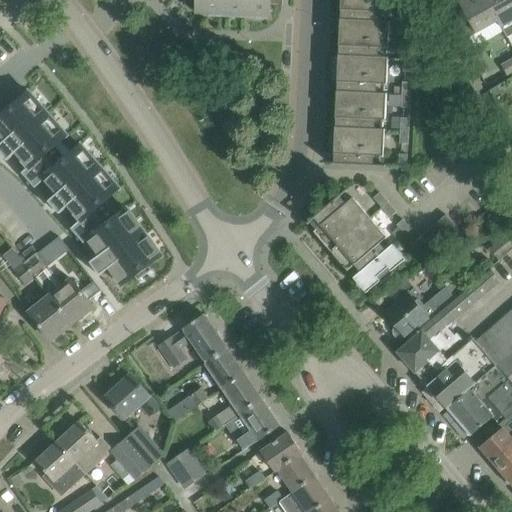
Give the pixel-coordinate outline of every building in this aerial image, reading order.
[(184,0),(184,2),(185,2),(186,1),(197,1),(196,13),(209,14),(209,16),(219,17),(219,14),(221,14),(221,0),(184,0)] [(245,0),(221,0),(221,14),(233,15),(233,17),(243,18),(243,15),(245,15),(245,0)] [(282,0),(245,0),(245,15),(257,16),(257,18),(267,19),(267,16),(270,16),(270,3),(281,4),(281,6),(283,6),(282,0)] [(341,0),(342,9),(339,9),(339,10),(343,10),(343,19),(338,19),(338,20),(341,21),(340,45),(337,44),(337,46),(341,46),(341,55),(336,55),(336,56),(339,57),(338,81),(335,80),(335,82),(340,82),(339,91),(335,91),(335,92),(338,93),(337,117),(334,116),(334,118),(338,118),(338,127),(333,127),(333,128),(336,129),(335,153),(332,152),(332,154),(336,154),(336,163),(331,163),(331,164),(385,167),(385,165),(381,165),(381,156),(386,156),(386,155),(383,155),(384,131),(387,131),(387,129),(382,129),(383,120),(388,120),(388,119),(385,119),(386,95),(389,95),(389,93),(384,93),(384,84),(389,84),(389,83),(386,83),(387,59),(390,59),(390,57),(386,57),(386,48),(391,48),(391,47),(388,47),(389,23),(392,23),(392,21),(387,21),(388,12),(393,12),(393,11),(390,11),(390,0),(341,0)] [(442,0),(448,10),(453,7),(452,6),(462,0),(442,0)] [(486,0),(462,0),(452,6),(453,7),(462,24),(460,25),(467,38),(498,21),(486,0)] [(511,32),(511,0),(486,0),(498,21),(507,36),(511,32)] [(414,11),(407,10),(406,10),(405,23),(414,23),(414,11)] [(405,23),(405,24),(397,24),(396,36),(413,36),(414,23),(405,23)] [(413,47),(404,46),(404,59),(412,60),(413,47)] [(412,60),(404,59),(403,72),(412,72),(412,60)] [(511,59),(501,65),(507,75),(507,76),(511,73),(511,59)] [(411,83),(403,82),(402,95),(411,95),(411,83)] [(490,90),(490,91),(493,98),(494,97),(504,92),(500,85),(490,90)] [(29,92),(0,116),(0,134),(3,139),(0,141),(0,143),(1,144),(0,144),(0,152),(7,161),(16,153),(28,167),(22,173),(35,188),(45,179),(56,192),(51,196),(53,198),(49,201),(84,243),(88,240),(89,240),(98,253),(93,257),(95,259),(90,262),(100,275),(109,269),(122,285),(135,275),(149,265),(162,255),(128,209),(127,208),(116,217),(103,203),(120,188),(81,145),(64,159),(54,148),(67,135),(29,92)] [(410,108),(411,95),(402,95),(402,108),(410,108)] [(393,130),(400,130),(401,118),(393,117),(393,130)] [(410,118),(401,118),(400,130),(409,131),(410,118)] [(409,131),(400,130),(400,144),(409,144),(409,131)] [(408,155),(399,154),(399,168),(407,168),(408,155)] [(345,193),(347,191),(346,190),(307,223),(308,225),(316,217),(322,224),(314,231),(348,271),(356,264),(362,271),(354,278),(367,293),(380,281),(381,283),(382,284),(395,273),(394,272),(392,271),(406,259),(393,244),(391,246),(385,239),(387,237),(353,198),(351,200),(345,193)] [(380,192),(373,198),(382,208),(389,202),(380,192)] [(390,218),(397,212),(389,202),(382,208),(390,218)] [(461,232),(460,231),(446,215),(437,222),(452,240),(461,232)] [(405,235),(412,229),(403,219),(396,225),(398,227),(405,234),(405,235)] [(443,248),(452,240),(437,222),(428,230),(443,248)] [(434,256),(443,248),(428,230),(419,238),(427,247),(434,256)] [(498,259),(511,247),(511,231),(511,230),(489,248),(498,259)] [(420,252),(427,247),(419,238),(413,244),(420,252)] [(428,261),(434,256),(427,247),(420,252),(428,261)] [(37,252),(24,262),(37,278),(49,294),(51,293),(61,305),(75,322),(94,307),(92,305),(71,277),(62,284),(37,252)] [(24,262),(14,270),(26,285),(37,278),(24,262)] [(511,353),(511,310),(476,341),(474,338),(466,344),(457,333),(447,342),(442,335),(448,330),(446,327),(500,281),(490,269),(455,298),(446,287),(431,300),(425,305),(426,306),(423,308),(431,318),(406,339),(409,342),(398,352),(447,409),(511,353)] [(420,299),(422,297),(414,288),(384,313),(395,326),(393,330),(393,334),(396,337),(400,338),(404,337),(406,339),(431,318),(423,308),(426,306),(425,305),(420,299)] [(75,322),(51,293),(49,294),(28,311),(51,340),(75,322)] [(228,348),(206,316),(204,314),(183,329),(184,330),(173,337),(172,336),(158,345),(174,369),(187,360),(180,349),(191,341),(206,363),(228,348)] [(222,389),(245,374),(228,348),(206,363),(205,364),(222,389)] [(511,353),(447,409),(470,436),(493,417),(499,425),(511,414),(511,353)] [(240,415),(263,400),(245,374),(222,389),(240,415)] [(107,391),(110,394),(106,397),(125,418),(140,405),(149,416),(159,407),(131,375),(119,386),(116,383),(107,391)] [(209,398),(201,387),(183,400),(191,411),(209,398)] [(240,415),(227,424),(244,449),(245,450),(258,441),(281,426),(263,400),(240,415)] [(215,432),(227,424),(219,413),(208,422),(215,432)] [(57,442),(86,474),(103,458),(101,456),(110,448),(102,438),(98,441),(80,421),(57,442)] [(126,438),(150,468),(166,455),(141,425),(126,438)] [(497,467),(511,454),(511,437),(511,438),(503,427),(480,447),(482,450),(482,453),(486,458),(490,458),(497,467)] [(279,469),(301,455),(303,453),(289,432),(262,450),(277,471),(279,469)] [(135,481),(150,468),(126,438),(110,451),(118,460),(111,465),(123,480),(129,474),(135,481)] [(62,496),(86,474),(57,442),(36,461),(54,481),(51,484),(62,496)] [(185,487),(205,474),(188,450),(169,463),(185,487)] [(511,454),(497,467),(504,475),(504,479),(508,483),(511,484),(511,454)] [(294,491),(316,476),(301,455),(279,469),(294,491)] [(260,470),(245,480),(251,489),(266,479),(260,470)] [(159,476),(132,494),(137,502),(165,484),(159,476)] [(310,511),(331,498),(316,476),(294,491),(279,502),(285,511),(310,511)] [(283,498),(277,489),(263,499),(269,508),(283,498)] [(92,490),(59,511),(88,511),(101,504),(92,490)] [(205,511),(212,511),(224,504),(214,491),(198,502),(205,511)] [(132,494),(123,501),(128,509),(137,502),(132,494)] [(340,511),(331,498),(310,511),(340,511)] [(106,511),(123,511),(128,509),(123,501),(113,507),(106,511)]
